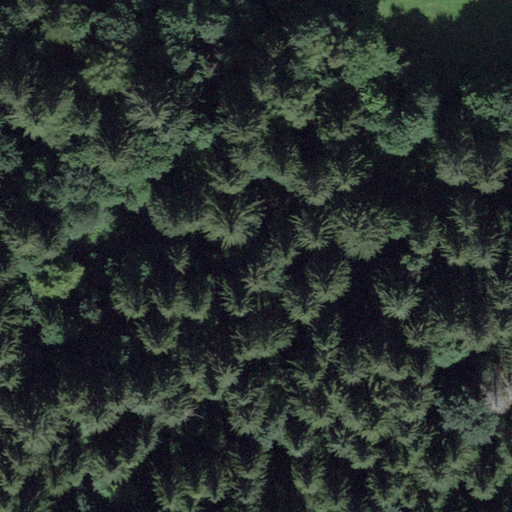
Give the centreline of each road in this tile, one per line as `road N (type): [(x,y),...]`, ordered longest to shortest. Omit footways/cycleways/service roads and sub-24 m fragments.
road 1 (track): [(0,265),(283,198)]
road 2 (track): [(283,198),(349,181),(511,169)]
